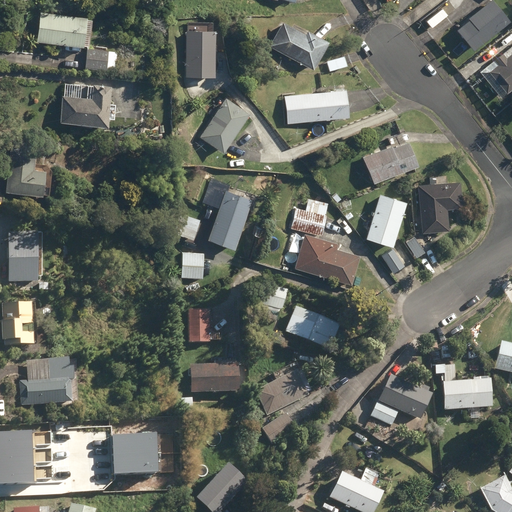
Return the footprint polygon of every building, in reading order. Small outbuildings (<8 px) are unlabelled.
[(458,31),(475,52),(511,23),(494,0),(469,19),(471,21),(458,31)] [(37,44),(84,49),(84,48),(90,48),(93,21),(87,20),(87,19),(41,13),(37,44)] [(270,47),(314,71),(329,43),(308,32),(306,35),(283,23),(270,47)] [(216,78),(216,32),(187,32),(187,78),(216,78)] [(107,71),(116,72),(118,53),(109,52),(107,51),(107,48),(96,47),(96,50),(87,49),(85,69),(107,72),(107,71)] [(511,48),(482,72),(500,95),(505,91),(508,95),(511,91),(511,48)] [(327,62),(330,72),(348,67),(345,57),(327,62)] [(78,128),(92,129),(92,127),(109,128),(112,88),(93,86),(93,100),(81,99),(82,87),(65,86),(65,97),(62,97),(60,124),(78,126),(78,128)] [(300,95),(302,123),(350,119),(347,91),(300,95)] [(200,138),(224,155),(251,115),(227,99),(200,138)] [(365,158),(375,185),(419,167),(410,143),(394,149),(393,147),(365,158)] [(6,194),(43,198),(46,172),(35,171),(37,151),(11,148),(6,194)] [(420,186),(423,234),(450,232),(448,211),(463,210),(461,184),(437,185),(436,177),(429,178),(430,186),(420,186)] [(208,241),(235,251),(253,202),(227,192),(208,241)] [(332,197),(338,204),(342,200),(336,193),(332,197)] [(367,240),(394,248),(407,204),(381,195),(367,240)] [(290,229),(322,237),(327,216),(326,215),(328,205),(308,200),(305,211),(295,209),(290,229)] [(173,240),(179,242),(181,237),(194,242),(201,221),(181,214),(173,235),(175,235),(173,240)] [(6,289),(14,289),(15,282),(38,282),(38,277),(43,277),(43,232),(9,232),(9,282),(5,282),(6,289)] [(352,286),(361,257),(337,250),(338,245),(321,240),(304,235),(294,270),(311,274),(352,286)] [(406,243),(417,259),(425,253),(414,237),(406,243)] [(382,257),(394,274),(405,266),(393,249),(382,257)] [(181,279),(203,280),(204,254),(182,253),(181,279)] [(260,284),(254,303),(263,306),(262,310),(267,312),(280,315),(281,312),(283,312),(288,291),(274,287),(260,284)] [(7,344),(7,346),(37,345),(36,302),(2,304),(3,308),(0,308),(0,311),(0,315),(3,314),(3,321),(1,321),(2,341),(4,340),(4,344),(7,344)] [(331,350),(339,353),(347,335),(339,332),(341,327),(296,309),(285,335),(330,353),(331,350)] [(188,310),(189,343),(211,343),(210,310),(188,310)] [(190,365),(191,393),(248,392),(247,338),(225,338),(225,354),(214,354),(214,364),(190,365)] [(495,369),(511,373),(511,343),(502,342),(495,369)] [(23,406),(23,409),(27,408),(27,405),(72,402),(71,380),(74,380),(74,366),(69,367),(69,358),(26,361),(28,381),(19,382),(20,406),(23,406)] [(443,382),(444,410),(493,407),(491,379),(456,381),(455,365),(444,366),(445,382),(443,382)] [(255,391),(267,416),(310,395),(309,392),(312,391),(302,370),(299,372),(298,370),(293,372),(290,366),(281,370),(284,377),(255,391)] [(379,401),(422,420),(433,394),(390,375),(379,401)] [(368,428),(388,437),(398,412),(377,403),(371,417),(373,418),(368,428)] [(262,429),(273,445),(296,429),(286,413),(262,429)] [(0,448),(33,448),(33,430),(0,431),(0,448)] [(157,433),(113,435),(114,455),(158,453),(157,433)] [(0,448),(0,467),(34,466),(33,448),(0,448)] [(159,471),(158,453),(114,455),(115,473),(159,471)] [(196,498),(210,511),(220,511),(248,482),(228,464),(196,498)] [(0,483),(35,482),(34,466),(0,467),(0,483)] [(331,498),(361,511),(375,511),(385,492),(342,472),(331,498)] [(492,510),(494,511),(511,511),(511,490),(505,477),(480,489),(492,510)] [(437,488),(441,492),(447,487),(442,483),(437,488)] [(68,511),(95,511),(96,509),(71,503),(68,511)]
